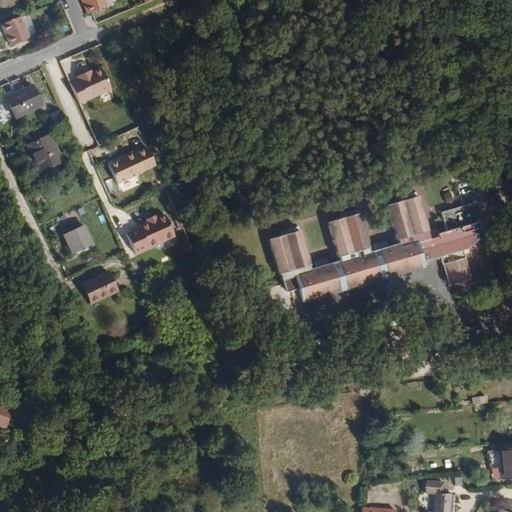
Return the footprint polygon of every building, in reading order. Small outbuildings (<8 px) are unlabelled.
[(108,8),(104,0),(81,0),(89,16),(108,8)] [(30,41),(21,20),(3,28),(11,49),(30,41)] [(108,93),(98,71),(89,75),(84,78),(83,76),(74,80),(76,83),(67,87),(72,97),(76,107),(108,93)] [(37,109),(29,89),(19,92),(20,95),(3,102),(11,121),(37,109)] [(61,122),(58,114),(47,118),(51,127),(61,122)] [(60,165),(47,138),(26,148),(30,157),(33,156),(41,174),(60,165)] [(139,176),(130,155),(121,159),(122,162),(115,165),(106,168),(113,187),(139,176)] [(472,280),(464,251),(470,249),(469,247),(473,246),(472,243),(476,243),(476,241),(479,239),(477,233),(474,234),(473,231),(480,229),(478,223),(483,220),(478,202),(442,212),(448,230),(438,234),(439,237),(431,240),(428,233),(430,231),(419,196),(386,206),(397,242),(398,241),(399,244),(388,247),(386,242),(374,245),(375,251),(370,253),(369,250),(370,249),(359,213),(326,223),(337,259),(339,259),(339,262),(327,266),(326,260),(315,263),(316,269),(310,271),(310,266),(299,232),(266,242),(277,276),(280,276),(283,288),(259,294),(262,302),(267,301),(268,305),(283,314),(287,313),(288,316),(292,315),(293,319),(299,322),(295,306),(301,304),(302,307),(426,270),(423,261),(433,258),(440,256),(441,255),(450,286),(472,280)] [(131,257),(171,240),(162,218),(153,222),(144,226),(135,230),(136,231),(122,237),(131,257)] [(91,252),(82,232),(62,241),(71,261),(91,252)] [(114,300),(104,280),(79,291),(87,311),(114,300)] [(0,425),(7,428),(13,408),(0,404),(0,425)] [(511,480),(511,450),(494,453),(497,483),(511,480)] [(447,511),(448,495),(441,494),(441,483),(425,483),(424,494),(433,494),(432,511),(447,511)]
